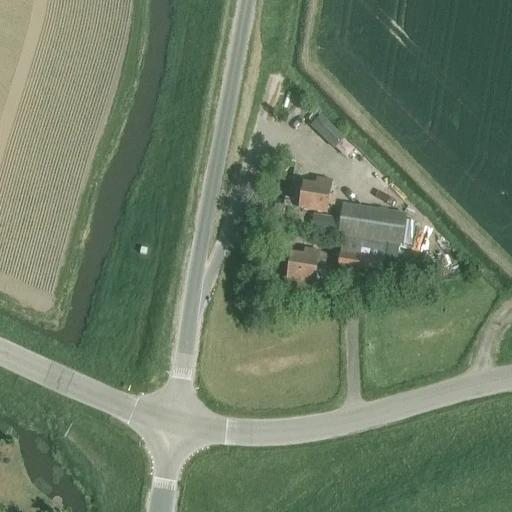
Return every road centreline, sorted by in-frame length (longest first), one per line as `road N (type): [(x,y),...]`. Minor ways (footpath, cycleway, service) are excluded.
road 1 (unclassified): [(174,423),(245,0)]
road 2 (tertiary): [(511,380),(325,427),(240,435),(174,423)]
road 3 (tertiary): [(174,423),(129,411),(0,351)]
